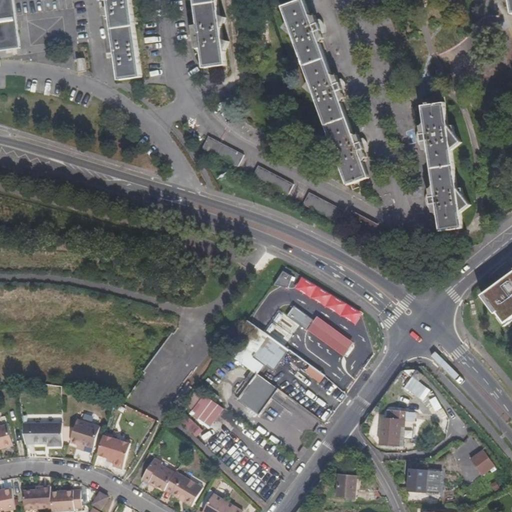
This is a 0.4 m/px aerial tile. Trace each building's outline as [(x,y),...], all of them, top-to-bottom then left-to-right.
[(15,16),(12,0),(0,0),(0,50),(19,49),(15,16)] [(113,58),(115,58),(119,80),(142,76),(130,0),(102,0),(103,6),(105,16),(107,16),(107,19),(110,18),(115,51),(112,52),(112,55),(113,58)] [(216,0),(193,0),(199,37),(204,68),(226,64),(216,0)] [(364,160),(365,160),(368,159),(367,156),(368,155),(366,148),(359,132),(357,132),(357,130),(354,131),(342,101),(346,100),(345,97),(346,97),(343,87),(337,73),(336,74),(335,71),(331,72),(320,42),(323,41),(322,38),(324,37),(321,30),(316,14),(313,14),(312,12),(309,13),(304,0),(296,0),(297,1),(282,6),(288,21),(283,27),(292,34),(309,80),(305,86),(314,93),(332,140),(327,146),(337,154),(348,183),(371,175),(364,160)] [(77,71),(85,71),(85,58),(76,58),(77,71)] [(436,215),(439,214),(441,231),(465,227),(463,213),(473,204),(465,194),(464,187),(458,187),(453,149),(463,140),(455,130),(454,124),(449,124),(445,102),(431,103),(431,101),(427,102),(427,104),(422,105),(424,120),(422,120),(423,124),(420,124),(422,138),(424,149),(427,149),(427,152),(429,152),(434,184),(431,184),(432,187),(429,187),(431,201),(433,212),(435,212),(436,215)] [(203,147),(239,166),(245,153),(209,135),(205,143),(203,147)] [(253,176),(289,194),(295,182),(259,164),(253,176)] [(304,202),(340,220),(346,208),(310,190),(304,202)] [(373,229),(375,226),(378,220),(369,216),(369,217),(356,210),(352,217),(373,229)] [(287,289),(296,273),(285,267),(276,283),(287,289)] [(511,276),(484,297),(505,327),(511,322),(511,276)] [(353,344),(318,317),(309,330),(345,356),(353,344)] [(290,350),(270,336),(254,356),(275,371),(290,350)] [(419,380),(424,374),(418,369),(413,375),(419,380)] [(259,414),(262,410),(269,401),(277,389),(259,375),(241,401),(259,414)] [(405,387),(421,400),(428,390),(412,378),(405,387)] [(209,429),(224,410),(206,395),(191,413),(209,429)] [(435,397),(430,401),(438,412),(443,408),(435,397)] [(399,420),(402,420),(403,412),(386,410),(386,419),(380,418),(379,433),(379,445),(397,446),(399,420)] [(197,437),(204,431),(187,416),(181,423),(197,437)] [(72,441),(79,443),(82,444),(81,448),(94,451),(102,425),(79,418),(72,441)] [(63,444),(64,420),(23,420),(26,441),(50,440),(51,444),(63,444)] [(0,447),(14,443),(8,423),(0,425),(0,447)] [(134,443),(105,434),(99,453),(108,456),(116,459),(115,462),(114,465),(126,468),(134,443)] [(481,475),(488,470),(477,455),(470,460),(481,475)] [(156,486),(164,490),(174,473),(160,465),(161,462),(153,458),(141,479),(148,484),(149,481),(156,486)] [(425,492),(426,478),(426,469),(408,468),(407,484),(407,491),(425,492)] [(202,488),(175,472),(174,473),(164,490),(191,506),(202,488)] [(355,498),(356,482),(357,475),(339,473),(338,482),(337,496),(355,498)] [(52,491),(52,485),(44,486),(45,488),(38,488),(38,490),(26,490),(27,508),(53,507),(52,491)] [(5,510),(17,508),(13,488),(4,489),(4,490),(0,491),(0,509),(5,508),(5,510)] [(53,507),(53,511),(55,511),(71,511),(77,510),(77,507),(83,507),(82,489),(52,491),(53,507)] [(109,496),(101,491),(93,503),(102,509),(109,496)] [(241,511),(214,495),(203,511),(241,511)]
